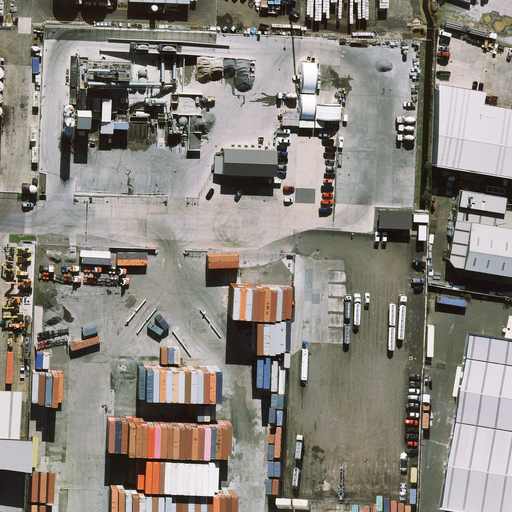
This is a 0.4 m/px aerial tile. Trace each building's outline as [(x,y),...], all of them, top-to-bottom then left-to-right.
[(76,185),(41,183),(40,199),(81,201),(82,194),(75,194),(76,185)] [(501,193),(457,187),(445,262),(511,272),(511,224),(510,224),(511,213),(498,211),(501,193)] [(511,511),(511,339),(474,334),(446,508),(471,511),(511,511)] [(133,442),(154,443),(217,444),(219,385),(127,382),(127,394),(115,393),(114,441),(133,442)] [(0,390),(0,438),(9,439),(11,391),(0,390)] [(20,440),(0,439),(0,474),(19,475),(20,440)] [(153,449),(154,443),(133,442),(133,451),(126,451),(125,461),(132,461),(131,492),(112,491),(111,511),(200,511),(202,451),(153,449)] [(312,511),(313,496),(276,495),(275,511),(312,511)]
